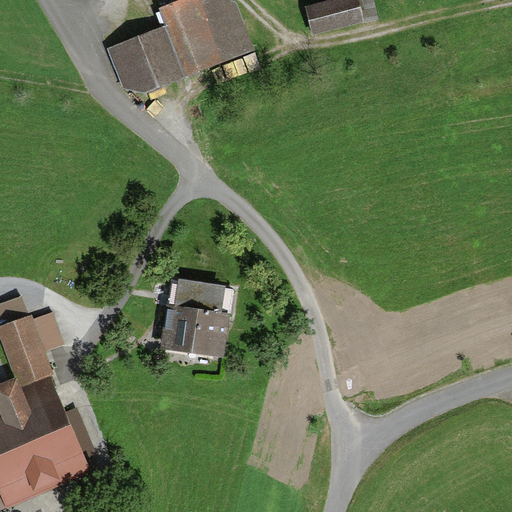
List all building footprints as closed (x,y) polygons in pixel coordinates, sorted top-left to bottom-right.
[(228,0),(184,0),(161,10),(189,76),(254,49),(234,3),(228,0)] [(341,0),(307,9),(313,31),(362,19),(357,0),(341,0)] [(185,75),(164,26),(108,49),(124,87),(144,92),(185,75)] [(165,308),(159,353),(223,362),(233,291),(179,283),(175,309),(165,308)] [(62,368),(40,314),(7,328),(29,382),(62,368)] [(0,375),(0,472),(11,500),(91,467),(61,395),(35,406),(19,368),(0,375)]
